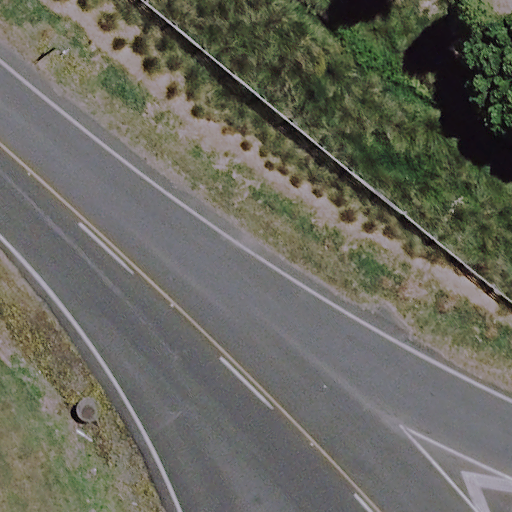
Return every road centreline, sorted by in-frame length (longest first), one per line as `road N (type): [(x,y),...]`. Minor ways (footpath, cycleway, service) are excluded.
road 1 (primary): [(218,338),(511,450)]
road 2 (tertiary): [(0,153),(218,338)]
road 3 (tertiary): [(218,338),(371,511)]
road 4 (primary): [(247,511),(218,338)]
